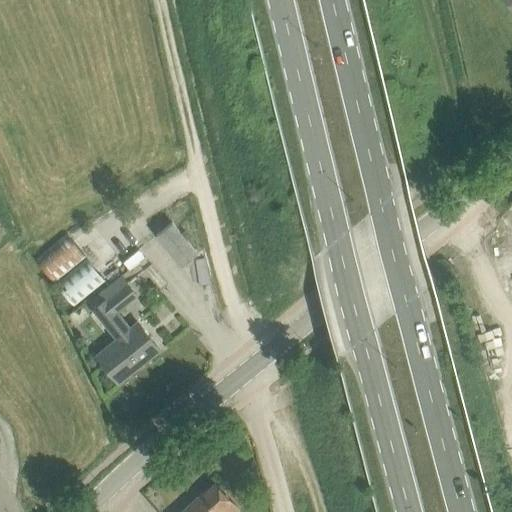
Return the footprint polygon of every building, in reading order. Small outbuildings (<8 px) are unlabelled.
[(171,222),(156,234),(181,265),(197,253),(171,222)] [(67,233),(36,258),(55,282),(86,257),(67,233)] [(104,280),(87,258),(56,283),(73,305),(104,280)] [(102,300),(88,311),(113,342),(97,355),(106,367),(119,382),(160,349),(137,321),(129,327),(116,311),(135,295),(120,275),(97,294),(102,300)] [(235,511),(239,509),(215,483),(203,494),(202,493),(181,511),(235,511)]
